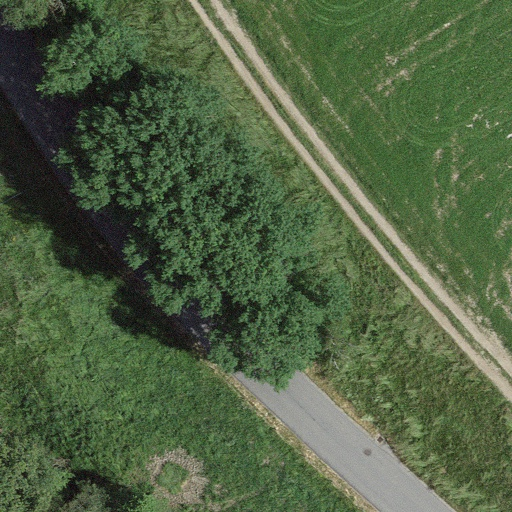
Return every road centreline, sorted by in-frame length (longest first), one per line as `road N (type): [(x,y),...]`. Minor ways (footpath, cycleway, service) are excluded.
road 1 (tertiary): [(0,10),(58,118),(188,276),(284,388),(420,511)]
road 2 (track): [(511,383),(418,285),(206,0)]
